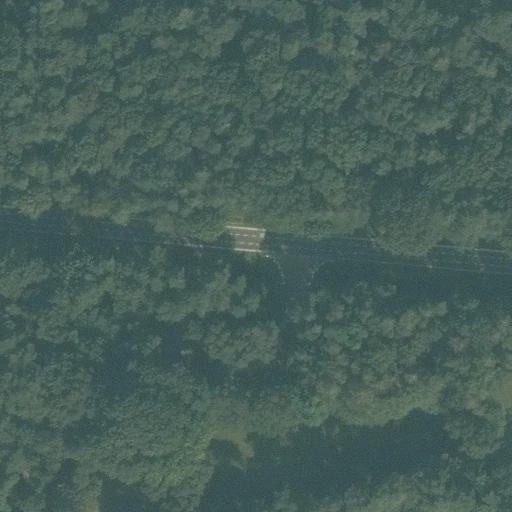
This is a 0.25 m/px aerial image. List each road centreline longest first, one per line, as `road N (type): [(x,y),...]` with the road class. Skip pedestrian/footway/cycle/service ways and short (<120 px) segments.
road 1 (unclassified): [(48,511),(66,420),(88,385),(146,346),(264,356),(282,339),(295,304),(303,243)]
road 2 (tertiary): [(0,210),(303,243)]
road 3 (tertiary): [(303,243),(511,262)]
